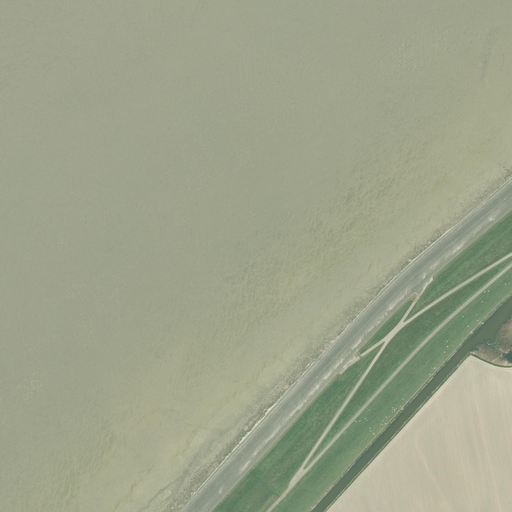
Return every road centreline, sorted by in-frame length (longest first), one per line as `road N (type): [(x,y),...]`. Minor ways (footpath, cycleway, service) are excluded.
road 1 (unclassified): [(511,254),(391,334),(298,478)]
road 2 (unclassified): [(298,478),(418,348),(511,264)]
